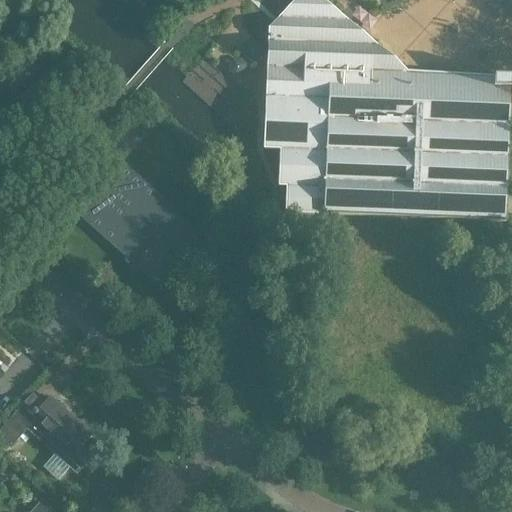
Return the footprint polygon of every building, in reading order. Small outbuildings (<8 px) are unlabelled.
[(265,97),(262,149),(279,150),(277,186),(285,187),(284,213),(505,222),(505,216),(506,196),(510,86),(511,78),(505,78),(461,75),(459,75),(436,74),(402,73),(392,64),(395,60),(383,48),(379,52),(321,0),(294,0),(267,30),(267,42),(280,43),(278,98),(265,97)] [(120,162),(74,213),(133,266),(179,215),(120,162)] [(452,268),(368,265),(367,265),(365,302),(401,304),(398,365),(363,363),(362,394),(448,398),(449,367),(415,365),(418,305),(451,306),(452,268)] [(30,397),(13,416),(0,430),(0,440),(10,449),(30,426),(79,470),(92,456),(81,446),(90,437),(48,399),(41,407),(30,397)] [(447,481),(447,467),(431,466),(431,481),(447,481)] [(53,511),(41,501),(30,511),(53,511)]
